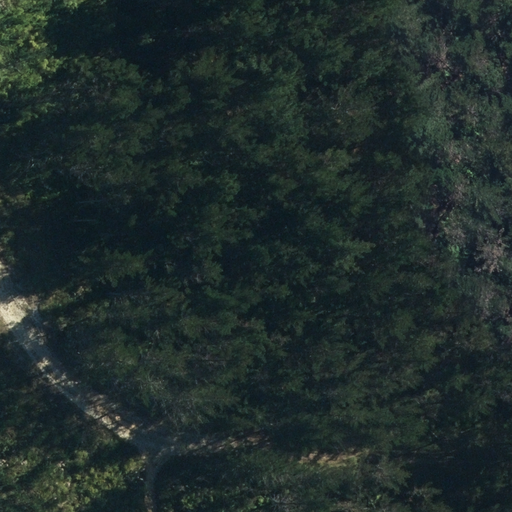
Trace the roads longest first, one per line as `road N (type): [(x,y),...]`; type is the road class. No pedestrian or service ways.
road 1 (track): [(511,463),(152,456)]
road 2 (track): [(152,456),(85,402),(0,298)]
